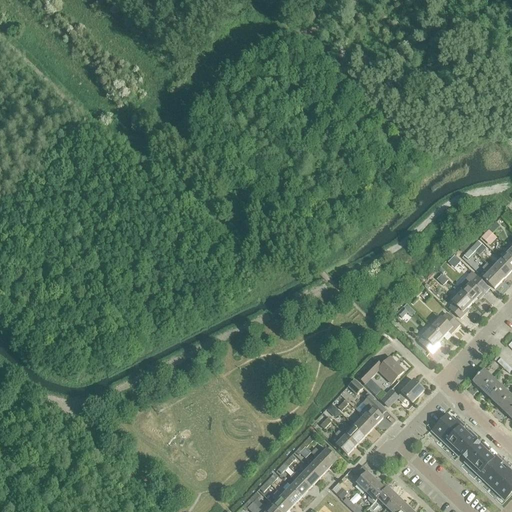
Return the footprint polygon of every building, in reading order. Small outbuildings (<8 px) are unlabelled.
[(496,224),(489,231),(493,234),(500,227),(496,224)] [(493,234),(489,231),(482,238),(486,242),(493,234)] [(478,242),(471,249),(475,253),(482,246),(478,242)] [(475,253),(471,249),(464,257),(468,260),(475,253)] [(511,252),(502,261),(511,270),(511,252)] [(453,258),(448,263),(451,266),(456,261),(453,258)] [(493,262),(489,267),(493,270),(504,281),(511,273),(511,270),(502,261),(498,266),(493,262)] [(493,270),(489,267),(487,265),(483,269),(489,275),(484,280),(495,291),(504,281),(493,270)] [(458,290),(462,294),(473,304),(481,295),(483,297),(490,290),(473,274),(466,281),(458,290)] [(462,294),(452,304),(454,305),(450,310),(461,320),(466,315),(464,314),(473,304),(462,294)] [(407,314),(405,312),(402,309),(397,315),(400,318),(401,319),(407,314)] [(442,318),(433,328),(444,338),(452,330),(455,332),(459,327),(446,314),(442,319),(442,318)] [(444,338),(433,328),(424,337),(425,338),(420,343),(433,355),(438,350),(435,347),(444,338)] [(357,379),(366,386),(379,372),(392,385),(404,373),(390,359),(383,367),(375,360),(357,379)] [(498,364),(504,370),(507,366),(501,360),(498,364)] [(473,383),(482,392),(493,380),(484,371),(473,383)] [(482,392),(490,400),(501,387),(493,380),(482,392)] [(348,388),(356,396),(362,390),(354,381),(348,388)] [(380,402),(389,410),(398,400),(402,404),(408,399),(412,404),(424,392),(414,382),(402,394),(398,397),(391,390),(380,402)] [(490,400),(499,409),(509,395),(501,387),(490,400)] [(359,414),(363,419),(363,418),(374,429),(383,419),(381,417),(386,412),(367,394),(363,398),(366,401),(362,404),(366,407),(359,414)] [(499,409),(508,417),(511,411),(511,397),(509,395),(499,409)] [(338,408),(342,412),(349,405),(346,401),(338,408)] [(440,436),(448,443),(461,429),(448,417),(433,433),(438,438),(440,436)] [(363,418),(363,419),(354,428),(365,438),(374,429),(363,418)] [(320,427),(324,431),(332,423),(328,419),(320,427)] [(344,427),(340,431),(356,447),(365,438),(354,428),(350,433),(344,427)] [(493,460),(461,429),(448,443),(446,446),(451,451),(453,448),(475,468),(473,471),(478,476),(480,473),(493,460)] [(356,447),(340,431),(335,436),(341,442),(336,447),(347,457),(356,447)] [(310,438),(302,446),(306,450),(314,442),(310,438)] [(306,450),(302,446),(295,453),(299,457),(306,450)] [(311,455),(318,461),(329,471),(337,462),(332,456),(335,454),(329,449),(322,456),(316,450),(311,455)] [(292,456),(284,464),(289,468),(296,460),(292,456)] [(493,460),(480,473),(488,481),(486,483),(491,488),(493,486),(506,472),(493,460)] [(318,461),(309,470),(320,480),(329,471),(318,461)] [(309,470),(300,479),(311,489),(320,480),(309,470)] [(501,493),(499,496),(504,501),(511,492),(511,477),(506,472),(493,486),(501,493)] [(295,474),(291,479),(296,484),(291,488),(302,499),(311,489),(300,479),(295,474)] [(357,485),(366,494),(376,483),(367,474),(357,485)] [(271,486),(275,482),(278,479),(274,475),(260,490),(264,494),(271,486)] [(376,503),(378,500),(386,492),(376,483),(366,494),(370,497),(368,499),(368,501),(373,506),(376,503)] [(284,490),(280,495),(282,498),(293,508),(302,499),(291,488),(287,493),(284,490)] [(336,495),(342,501),(347,495),(342,489),(336,495)] [(378,500),(387,509),(398,499),(388,490),(386,492),(378,500)] [(256,493),(249,501),(254,505),(261,497),(256,493)] [(278,502),(274,507),(278,511),(289,511),(293,508),(282,498),(280,495),(278,494),(274,499),(278,502)] [(387,509),(390,511),(402,511),(407,508),(398,499),(387,509)] [(343,503),(351,510),(354,507),(346,500),(343,503)] [(249,501),(242,508),(242,509),(245,511),(246,511),(248,511),(260,511),(261,511),(253,505),(254,505),(249,501)]
